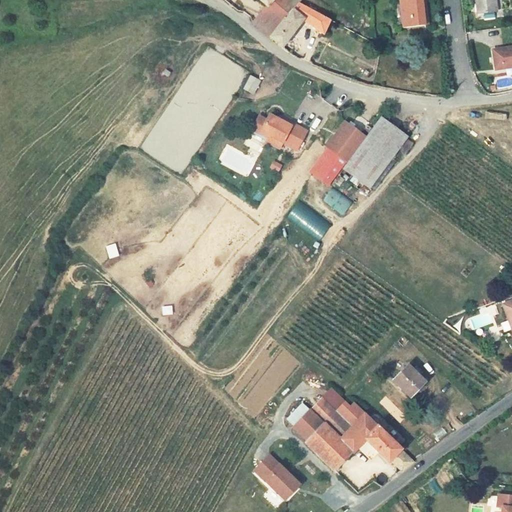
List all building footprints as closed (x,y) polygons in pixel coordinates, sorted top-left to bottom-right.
[(264,25),(280,38),(301,11),(287,0),(268,0),(277,8),(264,25)] [(287,0),(301,11),(308,2),(309,0),(287,0)] [(399,0),(401,24),(422,22),(419,0),(399,0)] [(478,0),(479,11),(498,9),(496,0),(478,0)] [(329,34),(336,20),(308,2),(301,11),(280,38),(292,48),(296,50),(307,56),(311,49),(295,44),(310,21),(329,34)] [(511,46),(493,48),(496,68),(511,66),(511,46)] [(264,119),(257,115),(251,127),(267,136),(266,139),(278,146),(280,143),(295,151),(306,132),(278,117),(277,120),(267,115),(264,119)] [(346,161),(342,167),(368,187),(370,185),(391,157),(397,149),(406,138),(407,136),(380,116),(365,136),(344,120),(325,145),(346,161)] [(412,143),(406,138),(397,149),(404,154),(412,143)] [(339,166),(342,163),(325,150),(309,173),(325,185),(339,166)] [(370,185),(373,188),(395,159),(391,157),(370,185)] [(276,161),(272,168),(278,171),(281,164),(276,161)] [(322,238),(336,217),(304,193),(289,214),(322,238)] [(392,380),(411,399),(424,385),(418,379),(422,374),(415,367),(411,372),(405,367),(392,380)] [(306,410),(321,422),(336,436),(346,426),(327,408),(316,398),(306,410)] [(327,408),(346,426),(360,412),(348,399),(343,405),(336,399),(327,408)] [(351,454),(336,436),(306,410),(289,428),(304,441),(302,443),(332,471),(351,454)] [(336,436),(351,454),(355,450),(368,463),(376,454),(385,463),(388,460),(401,472),(412,464),(360,412),(346,426),(336,436)] [(258,478),(282,501),(296,485),(265,456),(257,465),(264,471),(258,478)] [(251,472),(258,478),(264,471),(257,465),(251,472)] [(511,511),(511,491),(494,490),(493,501),(498,502),(496,511),(511,511)]
